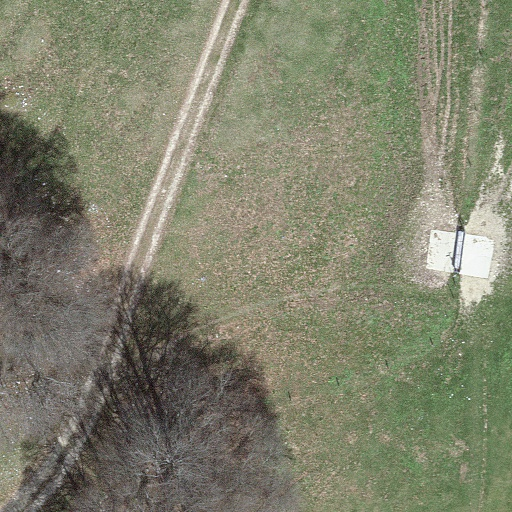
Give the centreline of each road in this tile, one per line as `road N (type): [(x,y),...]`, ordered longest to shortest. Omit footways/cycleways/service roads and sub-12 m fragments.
road 1 (track): [(20,511),(62,460),(120,338),(237,0)]
road 2 (track): [(466,511),(473,292)]
